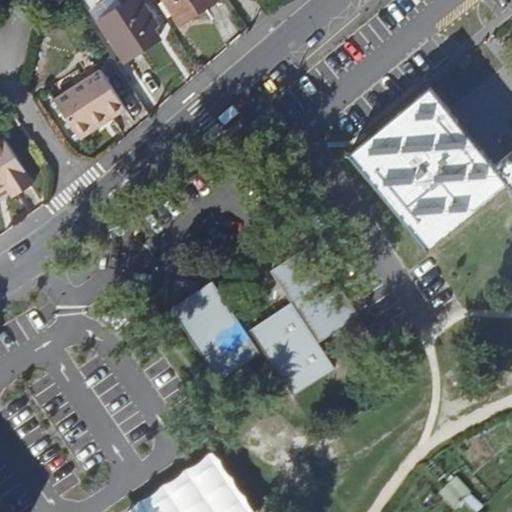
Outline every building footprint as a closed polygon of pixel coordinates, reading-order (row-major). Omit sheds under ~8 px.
[(101,24),(126,63),(159,43),(147,23),(152,20),(139,0),(125,0),(123,1),(127,8),(101,24)] [(162,0),(182,28),(219,3),(216,0),(162,0)] [(102,70),(53,100),(77,139),(100,125),(98,123),(125,106),(102,70)] [(347,157),(426,255),(509,188),(511,191),(511,151),(493,167),(430,89),(347,157)] [(3,138),(0,140),(0,187),(6,183),(13,195),(32,183),(3,138)] [(292,303),(252,331),(295,395),(334,368),(317,342),(358,314),(311,244),(270,270),(292,303)] [(211,284),(195,295),(172,311),(220,381),(243,365),(259,354),(211,284)] [(258,511),(218,449),(117,511),(258,511)]
